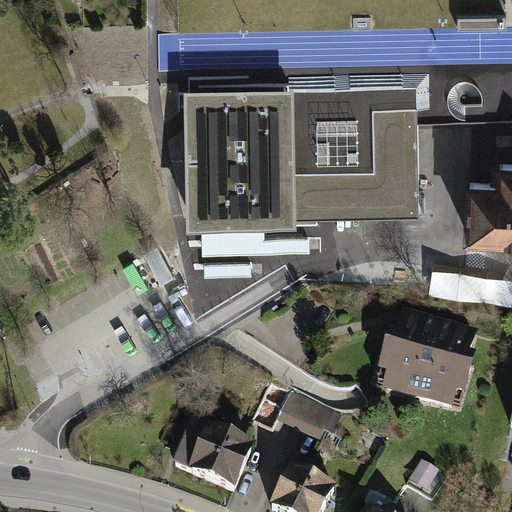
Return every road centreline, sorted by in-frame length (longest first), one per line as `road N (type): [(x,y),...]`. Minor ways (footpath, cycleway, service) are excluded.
road 1 (residential): [(26,480),(48,427),(78,402),(315,266)]
road 2 (tertiary): [(150,511),(26,480)]
